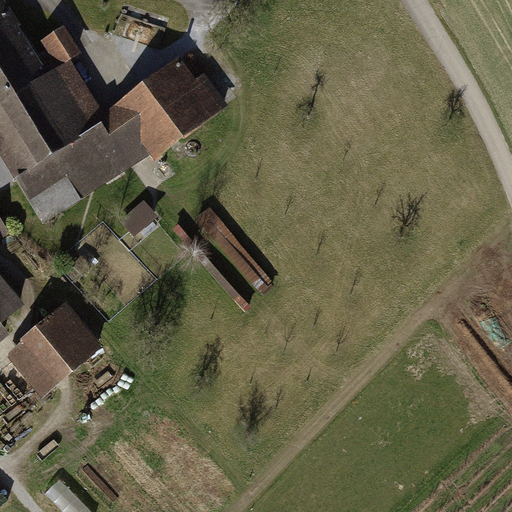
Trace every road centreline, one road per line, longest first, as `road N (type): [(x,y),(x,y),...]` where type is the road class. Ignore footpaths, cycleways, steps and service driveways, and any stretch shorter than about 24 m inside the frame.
road 1 (track): [(511,230),(231,511)]
road 2 (unclassified): [(511,188),(480,116),(410,0)]
